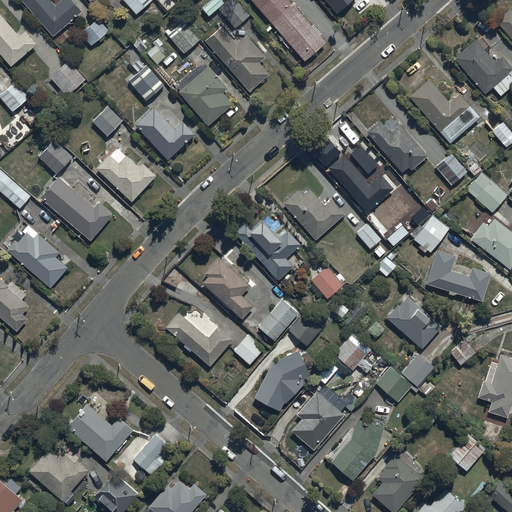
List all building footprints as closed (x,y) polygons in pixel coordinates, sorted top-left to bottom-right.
[(81,11),(72,0),(59,0),(55,4),(51,0),(22,0),(53,35),(81,11)] [(125,0),(137,13),(151,0),(125,0)] [(236,0),(209,0),(202,7),(209,15),(217,8),(236,28),(250,15),(236,0)] [(312,25),(290,0),(252,0),(304,60),(326,41),(320,34),(321,33),(313,24),(312,25)] [(325,0),(337,13),(351,0),(325,0)] [(511,9),(510,7),(496,19),(511,37),(511,9)] [(0,12),(0,51),(12,65),(37,43),(26,30),(20,35),(0,12)] [(110,30),(99,17),(80,32),(91,45),(97,40),(99,42),(106,37),(104,35),(110,30)] [(185,52),(199,38),(185,23),(171,37),(185,52)] [(236,43),(221,25),(205,40),(250,90),(269,73),(259,62),(265,56),(246,34),(236,43)] [(500,95),(511,83),(511,77),(508,73),(511,70),(511,66),(502,55),(495,60),(486,50),(491,46),(482,35),(476,40),(475,38),(453,57),(485,93),(493,87),(500,95)] [(157,64),(166,56),(156,43),(146,51),(157,64)] [(86,78),(69,59),(44,82),(60,101),(86,78)] [(164,85),(147,64),(129,80),(146,100),(164,85)] [(228,88),(208,65),(179,91),(208,124),(233,102),(223,91),(228,88)] [(480,117),(459,93),(450,101),(430,78),(408,96),(451,143),(480,117)] [(30,96),(16,81),(0,95),(14,111),(30,96)] [(107,135),(123,119),(108,105),(93,121),(107,135)] [(195,134),(182,120),(175,128),(155,106),(135,124),(167,160),(195,134)] [(428,155),(399,122),(390,131),(380,119),(366,132),(401,171),(407,166),(411,170),(428,155)] [(511,141),(511,131),(502,121),(492,130),(507,146),(511,141)] [(312,148),(325,163),(340,150),(327,135),(312,148)] [(56,174),(72,156),(53,139),(37,156),(56,174)] [(350,151),(367,171),(377,163),(360,143),(350,151)] [(139,166),(126,154),(125,155),(117,147),(110,155),(109,153),(96,167),(131,200),(156,174),(143,162),(139,166)] [(467,170),(450,152),(435,166),(452,184),(467,170)] [(329,168),(378,224),(386,217),(374,204),(393,188),(380,173),(369,183),(344,154),(329,168)] [(31,195),(0,168),(0,190),(20,207),(31,195)] [(508,194),(480,170),(465,187),(492,212),(508,194)] [(94,206),(58,175),(40,197),(90,239),(112,213),(98,201),(94,206)] [(316,239),(344,213),(331,198),(324,205),(309,188),(302,194),(297,188),(282,202),(316,239)] [(419,221),(429,212),(409,189),(399,198),(419,221)] [(425,252),(427,249),(431,251),(449,227),(431,213),(413,238),(420,243),(418,247),(425,252)] [(511,265),(511,230),(494,217),(488,224),(483,220),(470,237),(510,268),(511,265)] [(301,243),(287,229),(280,237),(262,218),(252,228),(246,221),(234,232),(279,279),(294,264),(287,257),(301,243)] [(381,239),(367,222),(355,232),(370,249),(381,239)] [(56,255),(60,251),(28,224),(21,231),(18,228),(10,237),(14,241),(7,249),(50,287),(68,266),(56,255)] [(451,269),(456,255),(436,249),(426,284),(483,300),(491,272),(472,266),(469,275),(451,269)] [(241,294),(249,284),(218,256),(203,272),(208,276),(202,282),(242,318),(253,304),(241,294)] [(396,265),(386,256),(376,266),(386,276),(396,265)] [(342,284),(326,265),(310,279),(326,298),(342,284)] [(0,315),(16,330),(27,317),(23,313),(29,305),(22,299),(27,294),(11,280),(8,284),(0,276),(0,315)] [(442,324),(407,295),(400,304),(397,302),(385,316),(423,347),(442,324)] [(299,312),(282,298),(257,327),(274,341),(299,312)] [(367,307),(358,300),(350,310),(341,302),(334,310),(343,318),(342,319),(351,326),(367,307)] [(233,338),(218,325),(208,336),(179,311),(165,326),(209,365),(233,338)] [(307,345),(320,328),(302,313),(289,330),(307,345)] [(353,369),(370,348),(350,332),(334,353),(335,354),(329,361),(346,374),(351,368),(353,369)] [(265,348),(249,333),(233,350),(249,364),(265,348)] [(476,353),(464,336),(448,348),(460,364),(476,353)] [(299,349),(273,360),(254,397),(279,409),(283,402),(285,403),(304,382),(303,378),(310,376),(299,349)] [(434,366),(418,352),(401,372),(417,385),(434,366)] [(511,402),(511,356),(500,352),(491,381),(483,379),(478,395),(492,400),(489,410),(508,416),(511,402)] [(412,384),(390,365),(376,382),(398,401),(412,384)] [(344,414),(316,390),(296,413),(301,418),(291,429),(314,448),(344,414)] [(431,401),(416,420),(427,429),(442,410),(431,401)] [(111,424),(88,403),(66,426),(105,462),(133,429),(118,416),(111,424)] [(377,451),(384,426),(356,418),(351,438),(331,461),(353,479),(377,451)] [(486,447),(468,432),(449,454),(467,469),(486,447)] [(167,445),(155,434),(132,459),(154,478),(163,467),(160,464),(170,454),(164,449),(167,445)] [(71,490),(88,469),(77,459),(74,462),(65,454),(61,459),(48,448),(28,471),(65,502),(74,493),(71,490)] [(394,511),(425,477),(396,453),(384,466),(385,467),(377,476),(383,480),(372,493),(393,511),(394,511)] [(111,511),(122,511),(138,493),(113,472),(93,496),(111,511)] [(510,511),(511,511),(511,490),(497,478),(481,497),(489,503),(493,498),(510,511)] [(0,511),(10,511),(22,499),(0,479),(0,511)] [(149,505),(156,511),(190,511),(207,494),(194,482),(189,488),(179,479),(171,487),(168,484),(149,505)] [(457,511),(464,505),(444,487),(429,504),(425,501),(415,511),(457,511)]
